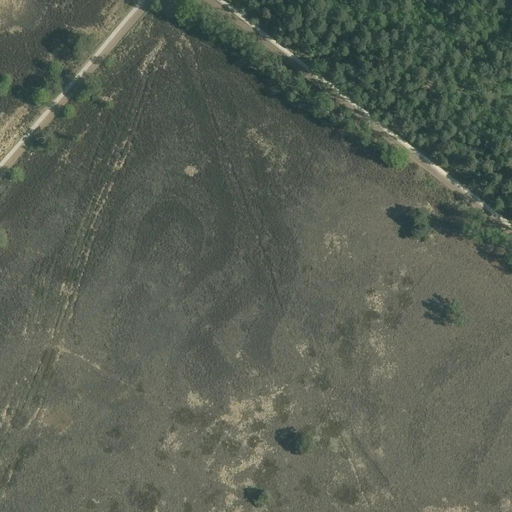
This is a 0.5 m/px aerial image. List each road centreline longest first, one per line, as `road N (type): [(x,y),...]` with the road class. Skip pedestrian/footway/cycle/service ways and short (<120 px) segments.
road 1 (track): [(208,0),(511,234)]
road 2 (track): [(152,0),(0,173)]
